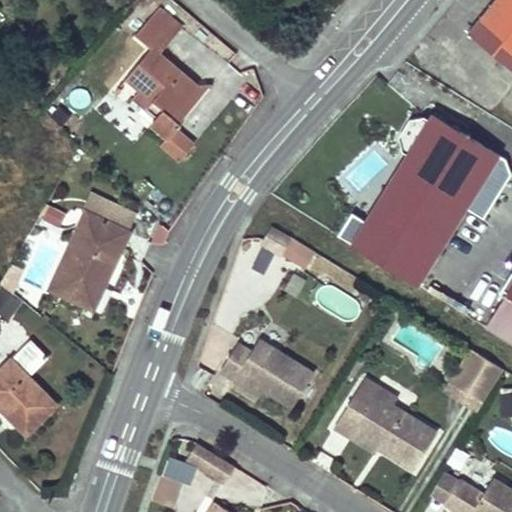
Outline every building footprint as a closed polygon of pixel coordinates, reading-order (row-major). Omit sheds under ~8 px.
[(511,69),(511,0),(494,0),(468,32),(511,69)] [(199,87),(159,53),(181,28),(158,8),(136,34),(152,48),(127,77),(141,89),(164,108),(157,117),(152,122),(168,135),(171,137),(177,129),(182,123),(177,119),(190,104),(187,101),(199,87)] [(0,83),(11,73),(0,60),(0,83)] [(0,102),(9,112),(29,92),(11,73),(0,83),(0,102)] [(193,106),(210,86),(199,87),(187,101),(190,104),(193,106)] [(157,117),(164,108),(141,89),(134,97),(157,117)] [(180,121),(193,106),(190,104),(177,119),(180,121)] [(490,170),(499,155),(433,113),(428,120),(424,118),(410,120),(400,136),(404,150),(408,152),(366,221),(352,213),(339,235),(352,243),(418,285),(474,195),(490,170)] [(181,159),(194,144),(177,129),(171,137),(168,135),(162,143),(181,159)] [(4,175),(13,166),(0,151),(0,206),(9,216),(26,199),(4,175)] [(355,159),(354,195),(371,195),(372,160),(355,159)] [(481,199),(496,174),(490,170),(474,195),(481,199)] [(136,214),(94,195),(86,211),(129,231),(136,214)] [(61,226),(66,211),(46,204),(41,219),(61,226)] [(94,307),(129,231),(86,211),(51,288),(94,307)] [(164,244),(170,230),(163,223),(151,243),(156,243),(164,244)] [(282,254),(292,237),(271,225),(261,242),(282,254)] [(260,248),(253,266),(266,271),(273,253),(260,248)] [(9,287),(20,266),(12,262),(0,282),(9,287)] [(325,278),(312,298),(351,323),(364,303),(325,278)] [(511,285),(486,327),(511,343),(511,285)] [(0,308),(11,316),(21,301),(1,287),(0,288),(0,308)] [(314,372),(259,338),(252,351),(238,342),(221,369),(235,378),(238,373),(264,389),(292,407),(314,372)] [(55,405),(28,377),(48,357),(31,341),(0,370),(0,405),(27,433),(55,405)] [(485,400),(504,368),(472,349),(461,367),(475,376),(467,389),(485,400)] [(467,389),(475,376),(461,367),(453,380),(467,389)] [(264,389),(238,373),(235,378),(261,394),(264,389)] [(397,398),(365,378),(354,395),(369,405),(376,394),(393,405),(397,398)] [(511,390),(500,390),(500,413),(511,413),(511,390)] [(393,405),(376,394),(369,405),(354,395),(334,426),(351,437),(354,432),(372,443),(375,438),(380,441),(377,446),(378,447),(414,469),(437,432),(393,405)] [(372,443),(354,432),(351,437),(375,452),(378,447),(377,446),(380,441),(375,438),(372,443)] [(233,465),(199,444),(190,458),(224,479),(233,465)] [(176,509),(192,463),(168,455),(152,500),(176,509)] [(452,491),(458,481),(444,473),(432,493),(446,501),(452,491)] [(511,511),(511,489),(493,478),(484,494),(460,479),(458,481),(452,491),(446,501),(445,503),(459,511),(511,511)] [(232,511),(214,501),(207,511),(232,511)]
